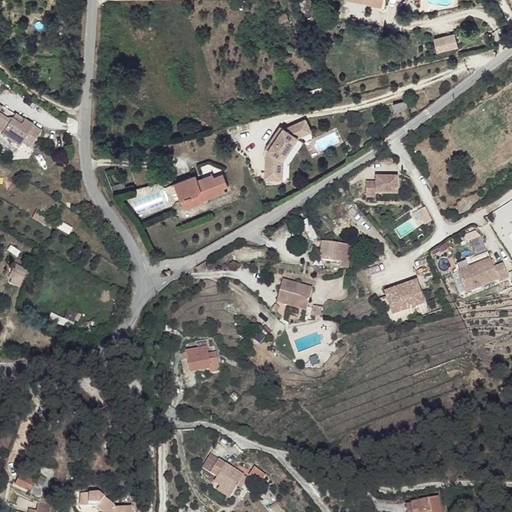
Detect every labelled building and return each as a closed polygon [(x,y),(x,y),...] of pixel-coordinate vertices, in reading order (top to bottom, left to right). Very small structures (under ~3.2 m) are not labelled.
[(289,20),(286,12),(276,16),(280,24),(289,20)] [(435,52),(457,49),(455,34),(433,37),(435,52)] [(408,108),(406,100),(393,104),(395,112),(408,108)] [(41,132),(33,127),(24,121),(22,124),(13,118),(7,119),(0,114),(0,111),(2,109),(0,107),(0,131),(3,133),(1,135),(20,148),(22,144),(30,149),(41,132)] [(15,116),(3,108),(2,109),(0,111),(0,114),(7,119),(13,118),(15,116)] [(265,148),(265,149),(264,180),(281,181),(283,161),(298,139),(312,133),(306,120),(285,130),(281,127),(265,148)] [(224,188),(229,187),(223,173),(214,177),(213,173),(198,179),(196,175),(174,183),(181,201),(183,200),(184,201),(193,198),(192,197),(199,194),(202,202),(226,192),(224,188)] [(397,195),(398,178),(376,178),(376,182),(366,182),(366,198),(376,198),(376,194),(397,195)] [(127,191),(124,183),(111,187),(113,195),(127,191)] [(185,211),(202,203),(202,202),(199,194),(192,197),(193,198),(184,201),(183,200),(181,201),(185,211)] [(56,221),(37,210),(32,218),(51,229),(56,221)] [(348,269),(351,244),(323,241),(320,259),(335,261),(340,262),(340,267),(348,269)] [(509,278),(503,263),(494,267),(487,251),(469,259),(470,261),(456,267),(466,293),(498,279),(499,282),(509,278)] [(20,289),(27,271),(15,264),(8,279),(11,280),(9,284),(20,289)] [(306,310),(313,288),(283,280),(276,302),(306,310)] [(415,280),(382,292),(390,316),(424,304),(415,280)] [(320,317),(322,307),(315,305),(312,315),(320,317)] [(73,324),(78,315),(68,310),(63,319),(73,324)] [(208,354),(207,348),(198,350),(186,352),(190,373),(210,369),(211,374),(219,372),(217,359),(210,361),(208,354)] [(105,368),(114,363),(111,358),(107,360),(103,363),(105,368)] [(105,436),(107,424),(100,422),(97,435),(98,436),(98,438),(99,439),(101,439),(103,439),(104,438),(105,436)] [(214,465),(204,461),(197,474),(208,479),(214,465)] [(235,475),(214,465),(208,479),(214,483),(213,489),(218,493),(236,499),(245,479),(239,477),(238,481),(233,479),(235,475)] [(29,491),(34,481),(20,474),(14,485),(29,491)] [(264,483),(267,476),(253,474),(251,478),(264,483)] [(131,511),(131,506),(116,507),(104,497),(98,492),(88,493),(80,493),(80,506),(94,506),(101,511),(131,511)] [(234,504),(236,499),(218,493),(217,496),(234,504)] [(443,511),(441,499),(431,501),(433,511),(443,511)] [(433,511),(431,501),(408,505),(409,511),(433,511)] [(49,511),(51,505),(39,502),(36,511),(30,509),(29,511),(19,511),(13,510),(12,511),(49,511)] [(290,510),(283,503),(277,509),(279,511),(295,511),(292,509),(290,510)]
